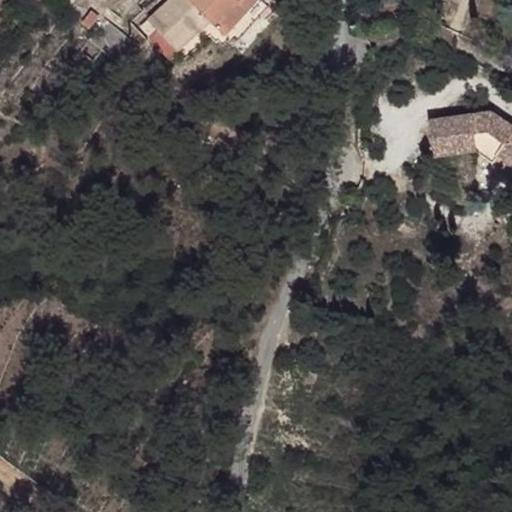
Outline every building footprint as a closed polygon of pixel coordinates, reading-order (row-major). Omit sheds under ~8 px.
[(136,0),(128,13),(143,0),(136,0)] [(143,0),(128,13),(163,32),(180,0),(143,0)] [(191,0),(206,11),(212,0),(191,0)] [(114,55),(125,35),(100,22),(90,41),(114,55)] [(424,136),(483,162),(489,155),(511,179),(511,177),(511,137),(511,138),(496,116),(439,100),(424,136)] [(483,162),(504,186),(511,179),(489,155),(483,162)]
